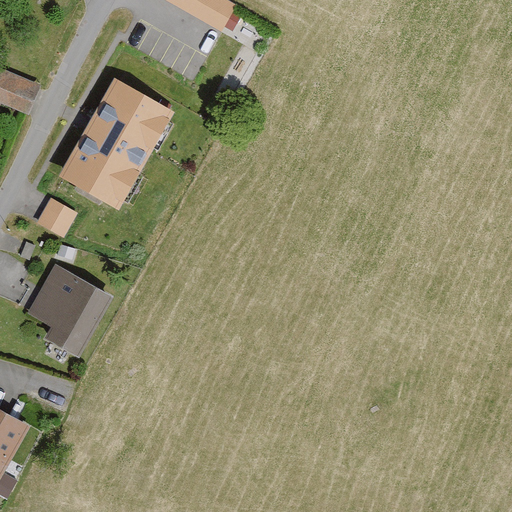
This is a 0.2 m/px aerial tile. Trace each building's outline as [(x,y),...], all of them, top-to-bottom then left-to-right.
[(162,0),(222,33),(237,6),(226,0),(162,0)] [(0,71),(0,105),(29,117),(42,87),(0,70),(0,71)] [(174,115),(114,81),(58,179),(119,213),(174,115)] [(37,224),(64,239),(78,214),(51,199),(37,224)] [(123,293),(57,261),(31,312),(56,324),(51,334),(92,355),(123,293)] [(42,424),(0,401),(0,475),(11,481),(42,424)]
